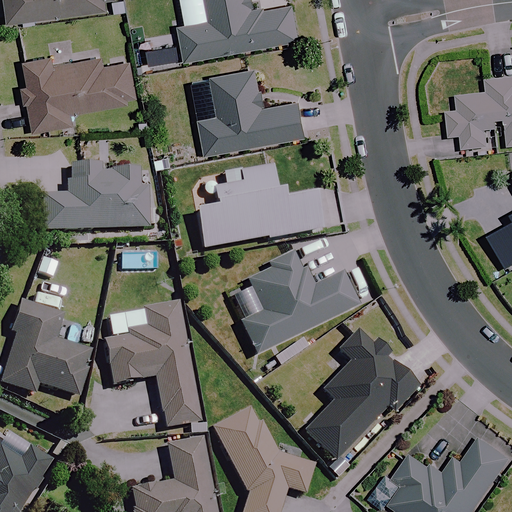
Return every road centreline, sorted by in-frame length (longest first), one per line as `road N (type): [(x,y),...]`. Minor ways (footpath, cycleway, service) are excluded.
road 1 (residential): [(362,24),(396,203),(435,292),(511,378)]
road 2 (unknown): [(474,341),(346,484),(334,511)]
road 3 (residential): [(511,5),(362,24)]
